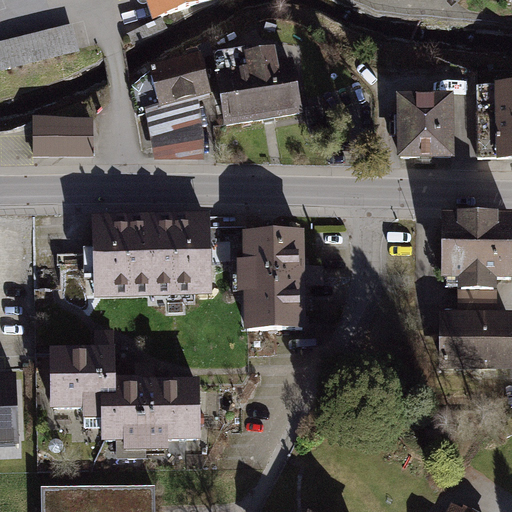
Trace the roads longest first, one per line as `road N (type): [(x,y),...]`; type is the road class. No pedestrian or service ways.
road 1 (tertiary): [(0,190),(367,193)]
road 2 (residential): [(367,193),(364,297),(250,511)]
road 3 (tertiary): [(367,193),(511,195)]
